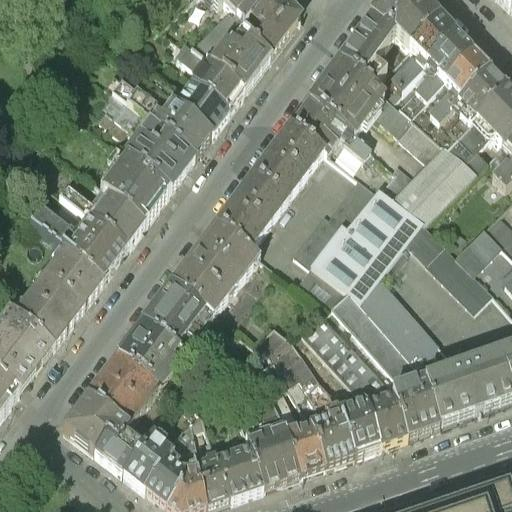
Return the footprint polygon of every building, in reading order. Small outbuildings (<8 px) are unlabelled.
[(202,0),(199,3),(185,17),(196,28),(209,15),(210,13),(208,11),(212,6),(221,16),(238,0),(202,0)] [(275,6),(269,0),(238,0),(221,16),(235,29),(242,37),(248,32),(275,6)] [(390,62),(385,57),(394,48),(409,61),(438,29),(412,3),(409,0),(389,0),(362,37),(337,70),(373,97),(386,82),(378,75),(390,62)] [(511,0),(490,0),(490,1),(509,19),(511,15),(511,0)] [(280,11),(275,6),(248,32),(262,45),(252,58),(269,70),(293,38),(292,34),(292,30),(288,25),(291,22),(280,11)] [(225,32),(190,66),(203,75),(242,37),(235,29),(231,34),(229,32),(225,32)] [(423,81),(454,45),(438,29),(409,61),(417,69),(414,73),(411,71),(390,92),(402,102),(423,81)] [(454,45),(423,81),(428,87),(399,117),(412,129),(444,95),(473,64),(454,45)] [(225,59),(209,80),(242,105),(269,70),(252,58),(239,48),(228,62),(225,59)] [(190,66),(183,60),(174,71),(189,82),(191,82),(192,81),(199,86),(191,98),(227,125),(242,105),(209,80),(203,75),(190,66)] [(439,135),(450,123),(490,81),(473,64),(444,95),(453,103),(450,106),(447,105),(428,123),(439,135)] [(373,97),(337,70),(307,111),(355,146),(374,127),(427,172),(443,155),(412,129),(399,117),(373,97)] [(507,98),(490,81),(450,123),(460,132),(449,141),(459,151),(507,98)] [(210,148),(227,125),(191,98),(182,110),(145,82),(137,92),(170,117),(210,148)] [(102,100),(111,107),(121,95),(112,88),(102,100)] [(155,121),(121,95),(111,107),(123,117),(194,170),(210,148),(170,117),(160,130),(156,127),(155,121)] [(511,146),(511,102),(507,98),(459,151),(449,159),(477,184),(501,159),(511,146)] [(111,107),(94,129),(107,139),(123,117),(111,107)] [(355,146),(307,111),(289,134),(327,161),(329,163),(344,144),(349,148),(344,154),(363,168),(372,158),(355,146)] [(194,170),(123,117),(107,139),(119,148),(125,141),(138,150),(124,169),(169,203),(194,170)] [(327,161),(289,134),(252,184),(289,209),(327,161)] [(511,146),(501,159),(511,168),(511,171),(510,174),(505,171),(491,187),(506,200),(511,193),(511,146)] [(399,173),(379,199),(422,233),(425,236),(477,184),(449,159),(443,155),(427,172),(415,185),(399,173)] [(118,181),(101,203),(144,236),(169,203),(124,169),(114,161),(105,172),(118,181)] [(289,209),(252,184),(215,233),(252,258),(289,209)] [(292,262),(311,276),(342,234),(346,238),(379,199),(360,187),(329,226),(323,223),(292,262)] [(144,236),(101,203),(100,203),(92,213),(87,213),(86,210),(79,205),(75,205),(65,198),(57,209),(89,232),(126,260),(144,236)] [(342,234),(311,276),(348,303),(360,315),(379,289),(406,256),(422,233),(379,199),(346,238),(342,234)] [(38,222),(29,235),(65,261),(103,290),(126,260),(89,232),(74,253),(70,250),(71,248),(71,247),(71,246),(38,222)] [(511,234),(499,222),(483,237),(502,256),(511,266),(511,234)] [(252,258),(215,233),(200,254),(245,288),(262,264),(252,258)] [(422,233),(406,256),(473,323),(493,304),(474,285),(456,265),(425,236),(422,233)] [(456,265),(474,285),(502,256),(483,237),(456,265)] [(245,288),(200,254),(171,292),(214,326),(245,288)] [(65,261),(14,328),(53,357),(65,341),(91,307),(103,290),(65,261)] [(331,317),(348,303),(311,276),(295,294),(329,320),(331,317)] [(511,277),(499,289),(511,301),(511,277)] [(379,289),(360,315),(417,381),(441,358),(379,289)] [(214,326),(171,292),(142,330),(179,359),(188,348),(196,354),(216,327),(214,326)] [(392,405),(406,446),(407,448),(440,435),(423,390),(420,385),(417,381),(360,315),(348,303),(331,317),(366,357),(360,362),(371,374),(377,369),(394,389),(391,392),(385,386),(382,390),(390,397),(392,405)] [(0,388),(18,402),(53,357),(14,328),(8,323),(0,333),(0,388)] [(323,325),(301,345),(360,406),(368,414),(392,405),(390,397),(382,390),(323,325)] [(179,359),(142,330),(117,364),(160,397),(165,401),(190,369),(179,359)] [(309,432),(326,477),(355,465),(337,414),(336,409),(291,353),(274,338),(256,359),(273,373),(288,398),(300,391),(324,426),(309,432)] [(511,358),(423,390),(440,435),(459,428),(500,414),(511,409),(511,358)] [(160,397),(117,364),(86,405),(129,437),(160,397)] [(283,437),(300,486),(326,477),(309,432),(299,435),(282,401),(288,398),(273,373),(255,382),(271,416),(283,437)] [(0,426),(18,402),(0,388),(0,426)] [(129,437),(86,405),(63,437),(96,463),(108,450),(117,457),(131,438),(129,437)] [(368,414),(381,455),(406,446),(392,405),(368,414)] [(337,414),(355,465),(381,455),(368,414),(360,406),(337,414)] [(248,456),(265,499),(300,486),(283,437),(271,416),(239,430),(248,456)] [(204,511),(196,474),(192,433),(177,444),(184,450),(187,476),(178,501),(171,511),(204,511)] [(108,450),(96,463),(110,473),(122,482),(142,456),(139,453),(143,446),(131,438),(117,457),(108,450)] [(142,456),(122,482),(133,491),(144,500),(171,467),(172,456),(152,442),(142,456)] [(196,474),(204,511),(228,511),(232,511),(217,469),(210,451),(200,453),(203,471),(196,474)] [(217,469),(232,511),(249,505),(265,499),(248,456),(217,469)] [(171,511),(178,501),(187,476),(171,467),(144,500),(155,508),(160,511),(171,511)] [(511,511),(511,505),(509,497),(462,511),(511,511)]
